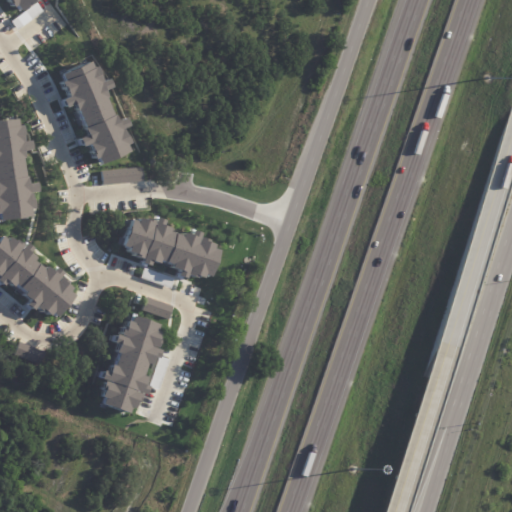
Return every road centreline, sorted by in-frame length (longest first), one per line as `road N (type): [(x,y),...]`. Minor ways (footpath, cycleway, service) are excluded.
road 1 (secondary): [(365,0),(183,511)]
road 2 (motorway): [(283,511),(461,0)]
road 3 (motorway): [(413,0),(248,468)]
road 4 (motorway): [(396,511),(511,141)]
road 5 (secondary): [(413,511),(511,228)]
road 6 (motorway): [(400,511),(502,260)]
